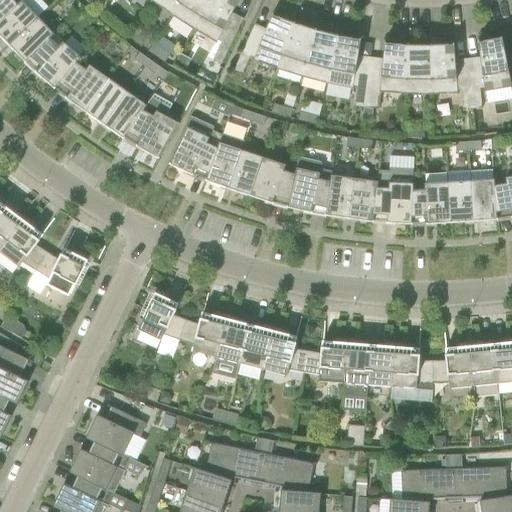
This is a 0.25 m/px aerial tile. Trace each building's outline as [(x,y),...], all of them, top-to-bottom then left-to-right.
[(0,0),(0,21),(22,1),(21,1),(22,0),(0,0)] [(152,0),(150,3),(151,3),(152,1),(172,16),(170,17),(171,18),(183,0),(152,0)] [(183,0),(171,18),(173,16),(193,29),(192,31),(192,32),(211,0),(183,0)] [(211,0),(192,32),(193,32),(194,30),(215,42),(214,44),(215,45),(217,41),(221,43),(212,61),(221,65),(240,25),(242,22),(241,22),(241,23),(230,17),(238,0),(237,0),(237,1),(236,0),(211,0)] [(0,37),(3,40),(6,37),(11,43),(37,18),(22,1),(0,21),(0,37)] [(242,50),(233,71),(242,75),(250,57),(250,56),(254,58),(252,62),(253,62),(254,60),(277,69),(276,71),(277,71),(294,23),(293,23),(292,26),(287,25),(288,23),(272,17),(273,15),(272,14),(264,33),(254,28),(253,27),(242,50)] [(37,18),(11,43),(17,49),(14,52),(25,63),(30,58),(30,57),(49,39),(54,35),(37,18)] [(294,23),(277,71),(277,72),(278,70),(301,77),(301,79),(315,30),(314,33),(309,32),(309,30),(294,25),(294,23)] [(141,48),(146,40),(130,28),(125,35),(141,48)] [(315,30),(301,79),(302,79),(302,77),(326,83),(325,85),(326,85),(337,35),(336,39),(331,38),(331,36),(315,32),(316,30),(315,30)] [(337,35),(326,85),(327,86),(327,84),(351,88),(351,90),(352,91),(352,87),(357,87),(354,107),(363,108),(366,86),(370,61),(369,61),(369,62),(357,61),(357,57),(360,40),(359,40),(358,44),(353,43),(354,41),(337,38),(338,35),(337,35)] [(468,62),(467,62),(470,88),(472,110),(481,109),(479,89),(483,89),(484,93),(485,93),(487,104),(511,100),(511,98),(510,88),(511,88),(508,72),(501,38),(500,38),(501,42),(496,43),(495,41),(479,44),(478,41),(477,42),(479,58),(480,62),(468,63),(468,62)] [(49,39),(30,57),(30,58),(41,67),(38,70),(44,76),(42,79),(53,89),(59,83),(58,83),(75,64),(76,64),(80,59),(62,43),(58,47),(49,39)] [(366,86),(363,108),(372,110),(375,90),(379,90),(379,94),(380,94),(380,92),(405,94),(404,96),(405,96),(407,45),(407,47),(390,46),(390,48),(385,47),(385,43),(384,43),(382,60),(382,64),(370,62),(370,61),(366,86)] [(430,45),(431,97),(431,94),(456,93),(456,95),(457,95),(457,92),(461,91),(463,111),(472,110),(470,88),(467,62),(467,64),(455,65),(454,61),(453,44),(452,44),(452,47),(435,47),(435,49),(431,49),(430,45)] [(164,64),(169,56),(152,45),(147,52),(164,64)] [(407,45),(405,96),(406,96),(406,94),(430,94),(430,97),(431,97),(430,45),(429,45),(429,48),(413,47),(413,49),(408,49),(408,45),(407,45)] [(144,68),(149,61),(139,54),(134,61),(144,68)] [(159,68),(149,61),(144,68),(154,75),(159,68)] [(85,71),(76,64),(75,64),(58,83),(59,83),(70,92),(68,96),(75,101),(72,104),(85,113),(108,80),(89,66),(85,71)] [(108,80),(85,113),(97,121),(99,118),(106,122),(126,93),(108,80)] [(126,93),(106,122),(112,127),(110,130),(122,139),(126,133),(145,106),(126,93)] [(145,106),(126,133),(140,140),(138,144),(145,148),(143,152),(157,159),(177,124),(165,117),(171,105),(154,95),(146,106),(145,106)] [(292,110),(273,105),(270,113),(290,119),(292,110)] [(251,123),(253,114),(242,110),(239,119),(251,123)] [(319,117),(299,112),(297,121),(316,126),(319,117)] [(265,118),(253,114),(251,123),(263,127),(265,118)] [(191,118),(186,129),(169,165),(183,172),(185,168),(193,172),(195,168),(208,174),(205,182),(206,182),(219,144),(221,136),(211,131),(213,128),(191,118)] [(423,139),(424,130),(404,129),(403,138),(423,139)] [(358,149),(359,140),(346,138),(345,147),(358,149)] [(359,140),(358,149),(370,150),(371,142),(359,140)] [(468,143),(468,152),(481,151),(480,142),(468,143)] [(468,152),(468,143),(455,144),(456,152),(468,152)] [(241,151),(219,144),(206,182),(220,187),(222,183),(229,186),(241,151)] [(241,151),(229,186),(237,188),(235,192),(249,197),(262,159),(241,151)] [(389,168),(413,170),(414,157),(390,155),(389,168)] [(262,159),(249,197),(263,202),(265,198),(273,201),(274,197),(288,201),(287,208),(295,176),(294,175),(283,172),(285,166),(262,159)] [(298,159),(294,175),(295,176),(287,208),(302,212),(303,208),(311,210),(312,206),(326,209),(325,216),(331,176),(330,176),(331,173),(320,170),(321,164),(298,159)] [(378,172),(371,223),(372,223),(373,215),(387,216),(386,220),(395,220),(395,224),(410,225),(412,185),(411,185),(412,171),(389,170),(388,172),(378,172)] [(376,183),(354,179),(349,215),(357,217),(356,221),(371,223),(378,172),(377,172),(376,183)] [(354,179),(331,176),(325,216),(340,218),(341,214),(349,215),(354,179)] [(494,180),(493,180),(496,221),(496,213),(510,210),(511,215),(511,214),(511,177),(505,179),(506,184),(494,186),(494,180)] [(496,221),(493,180),(470,182),(472,218),(480,218),(480,222),(496,221)] [(470,182),(447,183),(450,224),(465,223),(464,219),(472,218),(470,182)] [(413,185),(412,185),(410,225),(411,225),(411,218),(426,217),(426,221),(435,221),(435,225),(450,224),(447,183),(424,185),(424,191),(412,191),(413,185)] [(3,206),(0,210),(0,250),(22,221),(3,206)] [(22,221),(0,250),(0,254),(18,268),(21,263),(35,272),(46,253),(35,246),(39,241),(38,240),(42,236),(22,221)] [(57,260),(46,253),(35,272),(48,280),(46,285),(68,297),(75,285),(85,267),(84,266),(86,261),(64,250),(61,255),(61,254),(57,260)] [(178,341),(185,321),(173,316),(176,310),(175,310),(177,305),(155,294),(152,299),(151,299),(143,318),(138,331),(161,341),(163,336),(178,341)] [(198,325),(185,321),(178,341),(193,346),(192,352),(216,358),(226,319),(202,313),(200,319),(199,319),(198,325)] [(17,323),(7,317),(1,328),(11,334),(17,323)] [(226,319),(216,358),(239,364),(249,325),(226,319)] [(272,332),(249,325),(239,364),(262,370),(272,332)] [(272,332),(262,370),(286,377),(288,371),(303,374),(307,352),(294,350),(295,344),(295,343),(296,338),(272,332)] [(320,354),(307,352),(303,374),(319,376),(318,382),(343,384),(346,344),(322,342),(321,348),(320,348),(320,354)] [(511,383),(511,342),(493,345),(497,385),(511,383)] [(343,384),(342,396),(366,398),(367,386),(370,346),(357,345),(346,344),(343,384)] [(493,345),(469,347),(473,387),(497,385),(493,345)] [(394,348),(370,346),(367,386),(391,388),(394,348)] [(0,396),(17,405),(28,382),(19,378),(27,362),(31,364),(31,362),(0,347),(0,396)] [(445,362),(432,362),(432,384),(448,383),(448,389),(473,387),(469,347),(445,349),(445,355),(444,355),(445,362)] [(394,348),(391,388),(390,400),(430,403),(432,384),(432,362),(419,362),(419,355),(418,355),(419,350),(394,348)] [(149,388),(145,399),(155,404),(160,392),(149,388)] [(162,391),(158,402),(169,406),(171,399),(168,393),(162,391)] [(0,439),(11,416),(2,412),(8,401),(17,406),(17,405),(0,396),(0,439)] [(96,415),(85,438),(123,455),(133,434),(139,437),(138,438),(139,438),(146,424),(107,406),(107,407),(111,409),(105,420),(96,415)] [(143,406),(140,413),(149,418),(153,411),(143,406)] [(223,424),(226,413),(215,410),(212,421),(223,424)] [(237,416),(226,413),(223,424),(234,427),(237,416)] [(260,417),(259,429),(270,429),(271,423),(266,417),(260,417)] [(178,419),(174,432),(184,435),(188,422),(178,419)] [(362,448),(362,447),(363,432),(352,431),(351,447),(362,448)] [(316,433),(316,442),(326,443),(330,435),(316,433)] [(511,434),(502,435),(503,445),(511,444),(511,434)] [(379,435),(378,447),(391,448),(392,436),(379,435)] [(445,437),(433,437),(433,449),(445,448),(445,437)] [(123,455),(85,438),(85,439),(94,443),(89,454),(80,450),(69,473),(113,493),(130,458),(129,457),(128,458),(123,455)] [(212,445),(206,473),(229,480),(230,478),(249,482),(250,480),(248,480),(249,478),(257,480),(265,440),(256,438),(256,440),(254,452),(209,443),(208,444),(212,445)] [(469,439),(467,449),(478,448),(478,438),(469,439)] [(274,442),(265,440),(257,480),(265,482),(265,483),(263,483),(263,484),(282,488),(282,491),(307,493),(312,465),(316,466),(316,465),(270,456),(273,443),(274,442)] [(349,455),(348,467),(356,468),(357,455),(349,455)] [(481,501),(505,497),(504,469),(508,469),(508,468),(461,469),(461,457),(462,457),(462,455),(452,456),(454,496),(462,496),(462,498),(461,498),(461,499),(481,498),(481,501)] [(454,496),(452,456),(444,456),(444,457),(445,470),(398,472),(398,473),(402,473),(403,501),(427,503),(427,500),(447,500),(447,498),(446,498),(445,496),(454,496)] [(162,459),(158,473),(166,476),(171,462),(162,459)] [(229,480),(206,473),(193,469),(185,492),(223,504),(231,481),(229,480)] [(103,511),(113,493),(69,473),(78,478),(72,488),(63,484),(52,507),(63,511),(103,511)] [(155,482),(150,496),(159,499),(163,485),(155,482)] [(356,482),(355,491),(367,492),(368,482),(356,482)] [(318,511),(320,494),(307,493),(282,491),(280,491),(278,511),(318,511)] [(185,492),(178,511),(220,511),(223,504),(185,492)] [(511,511),(511,496),(505,497),(481,501),(479,501),(480,511),(511,511)] [(342,511),(347,511),(350,511),(352,498),(343,497),(342,511)] [(365,511),(366,499),(357,498),(356,511),(365,511)] [(427,503),(403,501),(389,500),(388,511),(428,511),(429,503),(427,503)] [(126,511),(138,511),(140,507),(127,501),(123,510),(126,511)]
